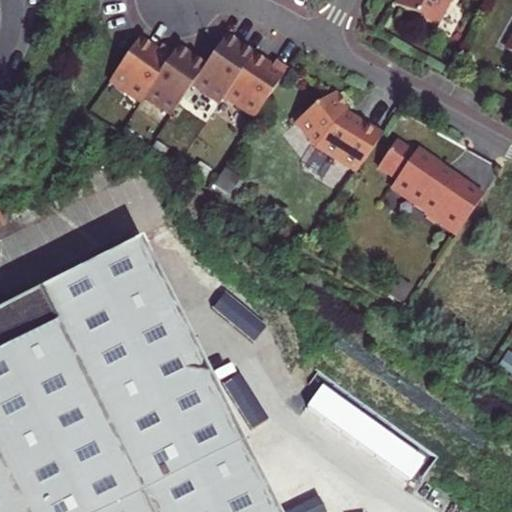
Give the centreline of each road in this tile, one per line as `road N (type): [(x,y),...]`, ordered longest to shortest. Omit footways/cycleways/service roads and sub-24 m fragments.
road 1 (residential): [(317,42),(511,152)]
road 2 (residential): [(201,0),(255,10),(317,42)]
